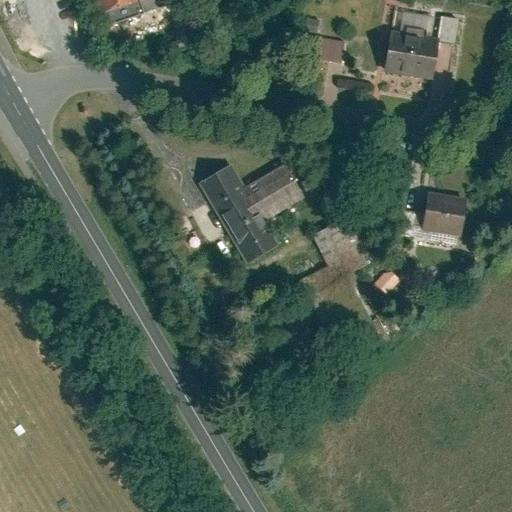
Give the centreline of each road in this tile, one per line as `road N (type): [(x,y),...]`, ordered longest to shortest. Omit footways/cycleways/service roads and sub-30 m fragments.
road 1 (residential): [(10,103),(56,84),(114,79),(511,144)]
road 2 (tertiary): [(251,511),(10,103)]
